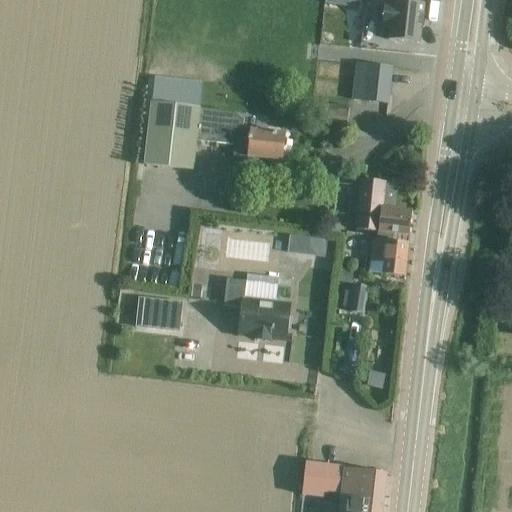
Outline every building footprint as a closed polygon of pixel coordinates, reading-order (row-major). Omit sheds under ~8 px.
[(326,0),(326,5),(356,8),(357,0),(326,0)] [(382,4),(379,30),(387,30),(385,42),(419,46),(423,6),(390,2),(390,5),(382,4)] [(388,105),(391,69),(365,67),(365,70),(354,69),(351,97),(362,98),(361,103),(388,105)] [(150,105),(144,168),(193,173),(196,143),(233,146),(233,158),(246,159),(245,168),(261,169),(262,161),(282,163),(283,151),(285,150),(285,142),(284,140),(284,135),(248,131),(248,133),(242,132),(242,123),(232,114),(231,114),(200,110),(150,105)] [(345,131),(347,113),(326,111),(324,129),(345,131)] [(409,237),(411,212),(395,211),(397,186),(385,185),(359,182),(354,231),(377,233),(377,238),(394,240),(395,236),(409,237)] [(313,240),(311,258),(319,259),(324,259),(324,255),(326,242),(324,242),(313,240)] [(369,264),(368,275),(381,276),(404,279),(408,245),(371,241),(369,264)] [(350,286),(352,272),(338,269),(336,283),(350,286)] [(227,282),(224,308),(240,310),(236,337),(251,339),(251,341),(257,342),(257,340),(284,343),(286,331),(289,331),(290,320),(287,320),(288,307),(274,305),(277,280),(245,276),(245,284),(227,282)] [(199,300),(201,287),(191,286),(189,299),(199,300)] [(349,309),(348,314),(362,316),(367,289),(353,287),(351,293),(349,309)] [(181,304),(137,299),(134,330),(178,334),(181,304)] [(378,389),(381,375),(368,372),(365,387),(378,389)] [(305,465),(302,497),(319,499),(319,497),(322,498),(323,493),(340,495),(338,507),(337,511),(381,511),(386,474),(381,473),(342,469),(325,467),(305,465)]
